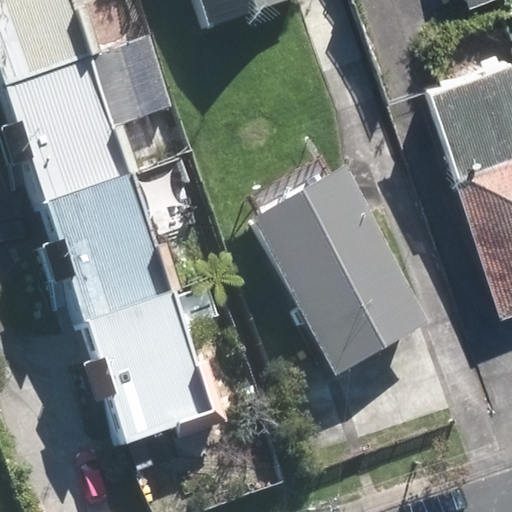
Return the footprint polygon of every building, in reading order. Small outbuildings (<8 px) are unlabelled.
[(55,0),(0,0),(0,77),(2,82),(75,55),(55,0)] [(201,0),(210,24),(278,0),(201,0)] [(511,70),(509,62),(433,89),(457,157),(511,137),(511,70)] [(79,72),(5,99),(43,203),(117,176),(79,72)] [(511,147),(459,166),(505,299),(511,297),(511,147)] [(334,187),(254,235),(339,375),(418,328),(334,187)] [(119,188),(45,215),(83,319),(157,292),(119,188)] [(161,307),(87,334),(125,438),(199,411),(161,307)]
